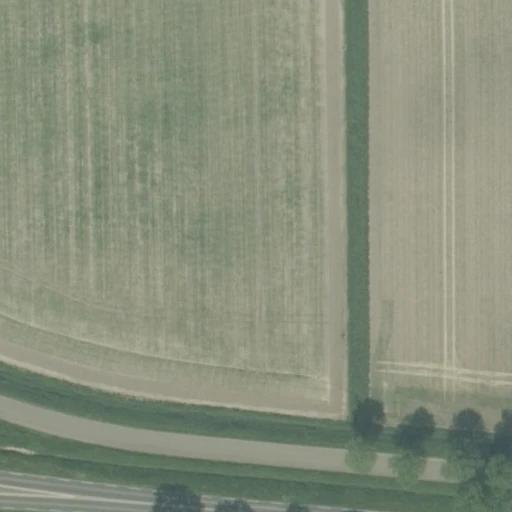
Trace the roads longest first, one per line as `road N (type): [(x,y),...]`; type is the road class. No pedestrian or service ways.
road 1 (tertiary): [(0,408),(102,439),(511,475)]
road 2 (primary): [(221,510),(0,477)]
road 3 (primary): [(0,502),(221,510)]
